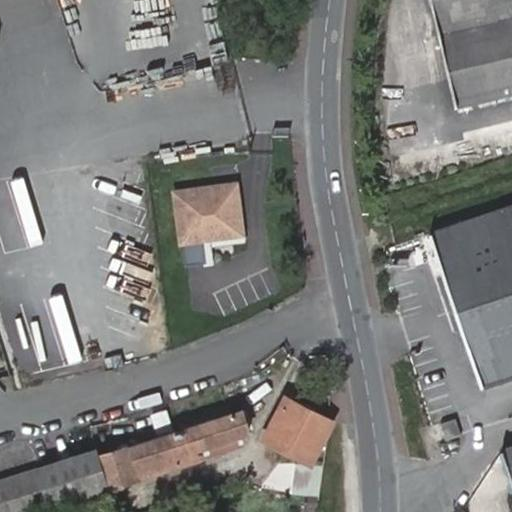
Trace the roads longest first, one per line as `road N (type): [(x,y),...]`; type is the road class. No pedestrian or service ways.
road 1 (tertiary): [(330,0),(324,137),(381,511)]
road 2 (unknown): [(0,431),(242,361),(353,315)]
road 3 (unknown): [(511,108),(442,106),(422,92),(414,64),(416,0)]
road 4 (unknown): [(379,469),(511,425)]
